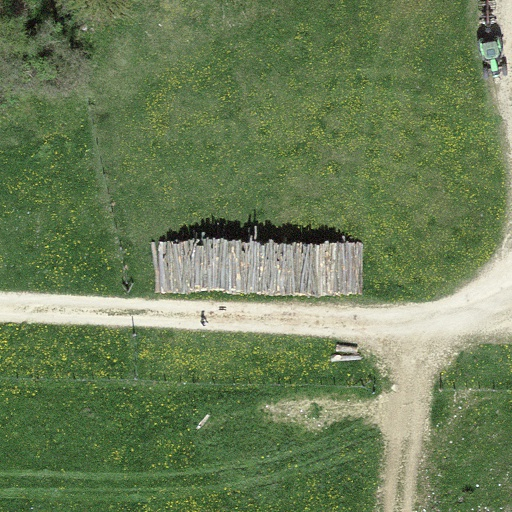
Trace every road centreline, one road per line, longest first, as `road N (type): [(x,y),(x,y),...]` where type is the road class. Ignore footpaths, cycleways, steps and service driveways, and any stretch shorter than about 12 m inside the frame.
road 1 (track): [(0,305),(511,313)]
road 2 (track): [(429,314),(407,421),(404,511)]
